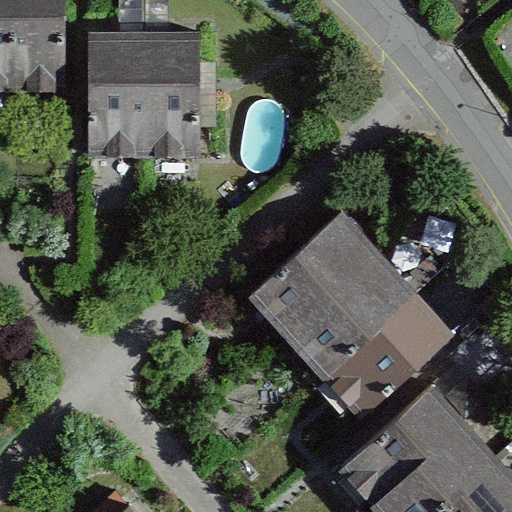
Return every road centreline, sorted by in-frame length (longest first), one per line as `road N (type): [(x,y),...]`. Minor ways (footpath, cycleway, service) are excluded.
road 1 (residential): [(67,372),(316,184),(429,64)]
road 2 (residential): [(67,372),(200,511)]
road 3 (residential): [(429,64),(511,179)]
road 4 (residential): [(0,261),(67,372)]
